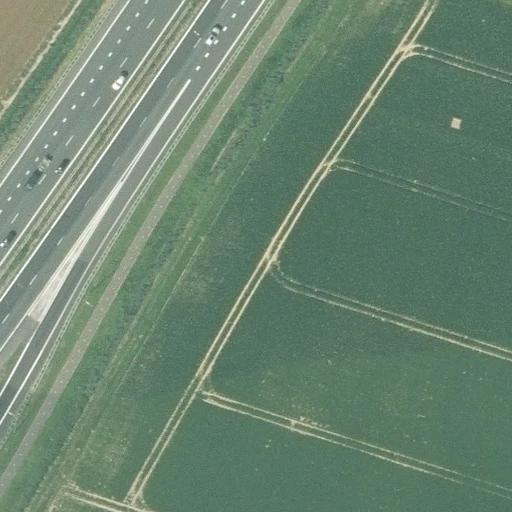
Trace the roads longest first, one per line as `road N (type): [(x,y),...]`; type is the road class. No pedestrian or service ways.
road 1 (motorway): [(7,389),(120,199),(175,73)]
road 2 (motorway): [(0,327),(175,73)]
road 3 (motorway): [(166,0),(0,237)]
